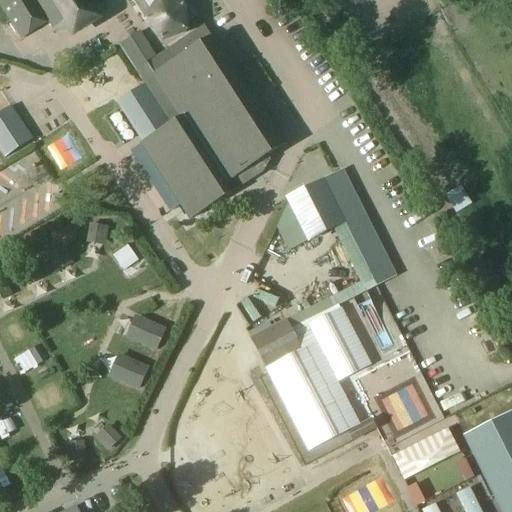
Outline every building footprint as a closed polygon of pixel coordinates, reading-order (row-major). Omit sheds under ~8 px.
[(55,32),(103,0),(0,0),(0,5),(22,39),(48,21),(55,32)] [(189,25),(198,18),(186,0),(182,0),(180,1),(179,0),(132,0),(146,21),(144,24),(163,47),(189,36),(189,25)] [(192,218),(233,191),(226,181),(282,144),(205,26),(169,49),(147,64),(154,75),(155,77),(143,85),(170,125),(143,143),(144,145),(131,152),(170,213),(184,205),(192,218)] [(84,64),(79,58),(69,64),(74,70),(84,64)] [(0,114),(0,146),(6,158),(37,141),(18,105),(0,114)] [(308,243),(356,217),(334,175),(286,200),(308,243)] [(456,213),(475,203),(466,185),(447,196),(456,213)] [(104,228),(91,226),(89,241),(102,243),(104,228)] [(61,250),(49,256),(56,269),(68,263),(61,250)] [(31,264),(20,270),(27,283),(38,278),(31,264)] [(322,346),(267,372),(311,455),(347,435),(353,444),(376,433),(372,423),(363,427),(341,388),(375,372),(341,313),(312,327),(322,346)] [(288,321),(252,339),(268,370),(303,352),(288,321)] [(134,342),(156,352),(165,332),(143,322),(134,342)] [(147,369),(125,360),(116,380),(138,390),(147,369)] [(511,511),(511,413),(464,437),(501,511),(511,511)] [(407,479),(466,454),(454,428),(396,454),(407,479)] [(121,440),(110,429),(101,437),(111,448),(121,440)] [(74,462),(87,461),(85,446),(72,448),(74,462)] [(479,511),(467,485),(431,502),(422,482),(412,487),(423,511),(479,511)]
